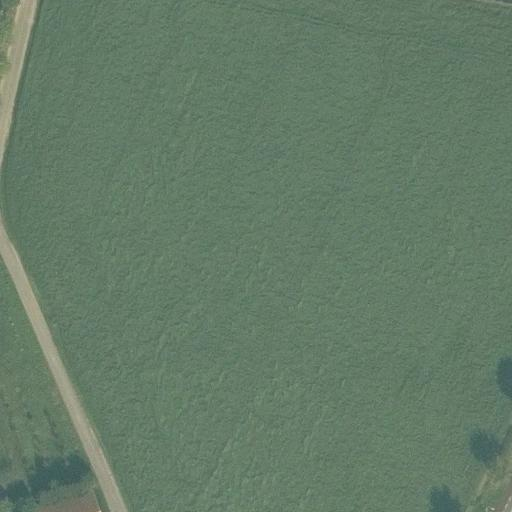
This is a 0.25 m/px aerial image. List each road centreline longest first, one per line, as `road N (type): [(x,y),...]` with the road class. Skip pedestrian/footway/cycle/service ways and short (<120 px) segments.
road 1 (unclassified): [(117,511),(0,241)]
road 2 (unclassified): [(0,132),(30,0)]
